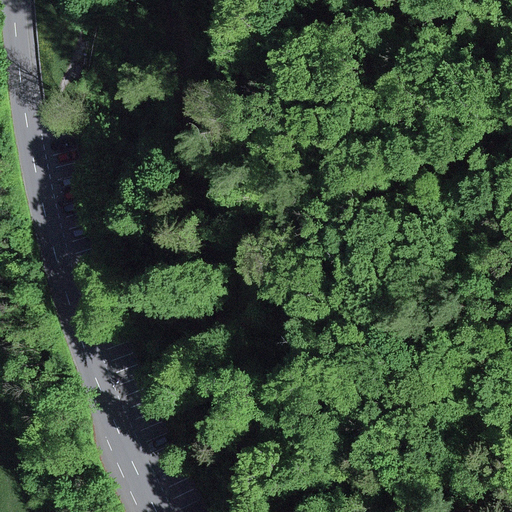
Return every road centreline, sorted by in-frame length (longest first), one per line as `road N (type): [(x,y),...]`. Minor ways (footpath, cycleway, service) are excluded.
road 1 (secondary): [(13,0),(27,130),(63,288),(156,511)]
road 2 (track): [(166,0),(217,204),(222,287),(260,511)]
